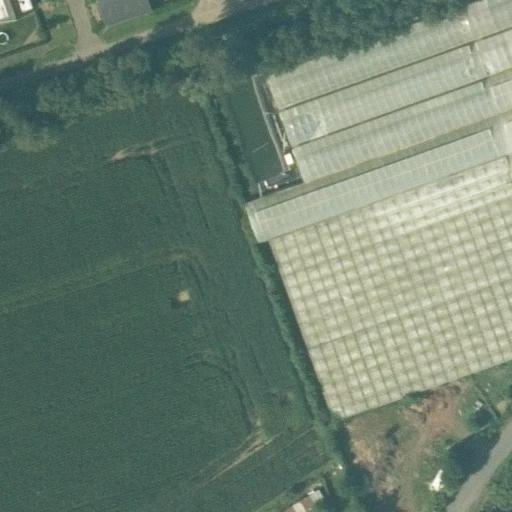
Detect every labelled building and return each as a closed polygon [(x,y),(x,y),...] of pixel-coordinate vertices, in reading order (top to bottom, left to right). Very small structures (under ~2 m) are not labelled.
[(0,0),(0,1),(3,10),(34,0),(0,0)] [(148,0),(98,0),(105,22),(151,7),(148,0)] [(511,0),(426,0),(265,57),(305,180),(256,196),(268,238),(506,153),(511,170),(511,0)] [(511,170),(506,153),(268,238),(333,419),(511,355),(511,170)] [(316,489),(279,511),(309,511),(325,503),(316,489)]
